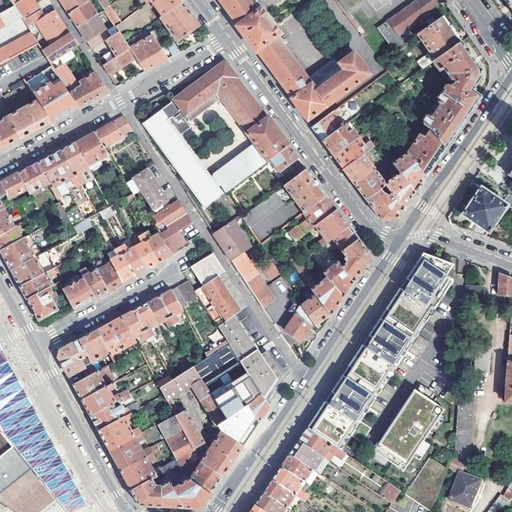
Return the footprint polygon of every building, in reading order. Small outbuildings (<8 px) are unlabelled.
[(23,20),(41,8),(36,1),(35,0),(21,0),(19,2),(17,0),(11,0),(15,6),(22,17),(23,20)] [(87,2),(85,0),(59,0),(62,3),(69,14),(87,2)] [(180,0),(151,0),(163,16),(182,2),(180,0)] [(217,0),(241,33),(252,47),(307,121),(369,75),(369,72),(354,52),(338,63),(342,69),(316,89),(276,36),(280,33),(276,27),(310,0),(284,0),(266,14),(262,8),(257,11),(248,0),(217,0)] [(404,44),(398,36),(439,7),(433,0),(417,0),(377,27),(376,26),(362,36),(378,59),(392,49),(394,51),(404,44)] [(87,2),(69,14),(77,25),(78,28),(96,16),(97,15),(88,1),(87,2)] [(163,16),(161,17),(178,40),(200,25),(185,5),(182,2),(163,16)] [(104,9),(113,24),(120,20),(111,5),(104,9)] [(0,28),(22,17),(15,6),(0,14),(0,28)] [(40,11),(24,21),(28,27),(36,23),(49,45),(68,34),(53,11),(46,16),(44,17),(40,11)] [(434,14),(424,21),(428,27),(438,20),(434,14)] [(85,38),(92,49),(106,41),(110,38),(96,16),(78,28),(85,38)] [(416,62),(421,70),(433,62),(461,42),(443,17),(438,20),(428,27),(417,35),(428,51),(426,52),(427,54),(416,62)] [(152,36),(157,44),(163,40),(156,29),(150,33),(152,36)] [(126,44),(119,32),(110,38),(106,41),(117,58),(130,49),(126,44)] [(0,63),(38,43),(32,33),(0,49),(0,63)] [(49,45),(42,49),(52,65),(55,69),(64,64),(82,53),(76,44),(69,33),(68,34),(49,45)] [(136,59),(144,71),(166,60),(160,49),(157,44),(152,36),(137,45),(130,49),(136,59)] [(137,45),(133,39),(126,44),(130,49),(137,45)] [(166,45),(163,40),(157,44),(160,49),(166,45)] [(166,45),(173,56),(180,52),(173,41),(166,45)] [(480,99),(482,96),(474,90),(481,80),(480,70),(461,42),(433,62),(439,71),(443,68),(451,80),(455,80),(456,79),(458,81),(455,86),(452,85),(447,86),(439,98),(471,112),(480,99)] [(104,66),(110,76),(136,59),(130,49),(117,58),(104,66)] [(164,106),(155,103),(150,111),(150,117),(142,122),(204,208),(220,196),(215,189),(220,185),(225,192),(271,158),(289,145),(281,135),(225,61),(174,99),(181,108),(178,110),(171,101),(164,106)] [(107,92),(94,73),(77,85),(64,64),(55,69),(78,107),(87,102),(107,92)] [(55,69),(52,65),(24,80),(37,101),(51,122),(58,118),(66,114),(78,107),(55,69)] [(423,122),(424,125),(432,130),(446,147),(461,126),(471,112),(439,98),(432,108),(437,112),(433,117),(431,115),(427,116),(423,122)] [(37,101),(8,117),(19,139),(36,130),(51,122),(37,101)] [(340,107),(312,128),(321,140),(323,142),(343,127),(339,120),(345,115),(340,107)] [(125,116),(115,121),(123,136),(132,131),(125,116)] [(19,139),(8,117),(0,121),(0,149),(5,147),(19,139)] [(343,127),(323,142),(331,153),(333,156),(358,138),(353,131),(355,129),(358,133),(364,129),(359,122),(356,118),(343,127)] [(124,137),(123,136),(115,121),(106,127),(95,133),(104,147),(124,137)] [(427,137),(422,134),(408,153),(426,177),(443,151),(446,147),(432,130),(427,137)] [(88,166),(109,155),(104,147),(95,133),(85,138),(76,143),(88,166)] [(358,138),(333,156),(335,159),(342,167),(344,170),(364,155),(375,147),(370,141),(364,146),(358,138)] [(82,185),(95,178),(88,166),(76,143),(73,144),(63,150),(82,185)] [(289,145),(271,158),(276,166),(274,167),(278,172),(279,170),(280,171),(289,164),(292,168),(289,171),(294,178),(307,169),(297,156),(289,145)] [(78,188),(82,185),(63,150),(54,155),(51,156),(65,182),(72,178),(78,188)] [(426,177),(408,153),(394,165),(401,174),(415,192),(417,189),(424,179),(426,177)] [(364,155),(344,170),(352,181),(355,184),(375,170),(364,155)] [(65,182),(51,156),(49,157),(39,163),(50,184),(53,189),(65,182)] [(28,188),(31,194),(50,184),(39,163),(35,165),(19,174),(28,188)] [(294,178),(285,186),(304,212),(326,196),(324,192),(307,169),(294,178)] [(133,179),(140,189),(153,211),(167,201),(147,170),(133,179)] [(375,170),(355,184),(360,192),(366,200),(381,189),(386,185),(375,170)] [(7,194),(9,199),(28,188),(19,174),(10,179),(1,184),(7,194)] [(401,174),(386,185),(392,193),(404,209),(410,200),(415,192),(401,174)] [(133,193),(140,189),(133,179),(127,183),(133,193)] [(463,214),(489,233),(508,205),(504,203),(483,188),(473,181),(467,190),(473,194),(476,197),(471,204),(463,214)] [(53,189),(58,199),(71,192),(65,182),(53,189)] [(366,200),(382,220),(390,220),(397,219),(403,211),(404,209),(392,193),(388,196),(386,193),(384,194),(381,189),(366,200)] [(242,217),(249,228),(283,203),(276,192),(242,217)] [(473,194),(467,202),(471,204),(476,197),(473,194)] [(284,237),(290,245),(316,226),(337,210),(334,206),(330,201),(326,196),(304,212),(303,213),(308,219),(284,237)] [(179,200),(150,219),(160,234),(172,253),(187,244),(183,238),(186,235),(183,230),(193,223),(179,200)] [(109,206),(99,212),(104,220),(114,213),(109,206)] [(67,215),(61,218),(72,237),(78,234),(74,227),(86,220),(79,207),(66,214),(67,215)] [(0,235),(15,228),(5,209),(0,211),(0,235)] [(339,213),(337,210),(316,226),(324,237),(317,242),(321,247),(325,244),(333,238),(349,227),(339,213)] [(93,226),(89,219),(86,220),(74,227),(78,234),(93,226)] [(226,225),(213,233),(217,240),(235,266),(246,256),(238,245),(239,244),(226,225)] [(24,240),(17,227),(15,228),(0,235),(0,249),(1,252),(24,240)] [(352,230),(349,227),(333,238),(343,251),(359,239),(352,230)] [(149,231),(144,234),(160,262),(170,257),(173,255),(172,253),(160,234),(153,238),(149,231)] [(144,234),(139,237),(143,243),(136,247),(148,269),(151,267),(160,262),(144,234)] [(42,254),(35,243),(30,245),(26,238),(24,240),(1,252),(3,256),(12,271),(42,254)] [(344,260),(347,264),(342,268),(353,283),(368,261),(368,256),(368,252),(361,242),(359,239),(343,251),(347,257),(344,260)] [(125,244),(120,247),(136,275),(147,270),(148,269),(136,247),(129,251),(125,244)] [(321,247),(310,255),(315,261),(329,250),(325,244),(321,247)] [(54,247),(45,252),(54,268),(56,267),(63,264),(54,247)] [(119,256),(112,260),(113,262),(124,282),(126,281),(136,275),(120,247),(115,250),(119,256)] [(119,256),(115,250),(108,254),(112,260),(119,256)] [(21,287),(54,268),(45,252),(42,254),(12,271),(19,283),(21,287)] [(191,268),(202,286),(217,276),(225,272),(219,263),(213,254),(191,268)] [(426,256),(423,255),(407,279),(410,282),(402,294),(399,292),(385,311),(389,314),(383,323),(379,320),(369,336),(373,338),(364,351),(361,348),(347,367),(351,370),(345,379),(341,376),(331,392),(335,394),(326,407),(323,404),(306,429),(337,449),(429,311),(433,313),(440,301),(448,307),(451,301),(444,297),(450,287),(443,282),(453,267),(426,256)] [(246,256),(235,266),(246,283),(258,273),(246,256)] [(295,257),(290,261),(311,290),(317,286),(295,257)] [(271,280),(280,274),(269,258),(261,265),(271,280)] [(113,262),(98,270),(109,290),(121,284),(124,282),(113,262)] [(328,278),(343,299),(351,287),(353,283),(342,268),(338,262),(324,273),(328,278)] [(261,265),(255,268),(258,273),(265,285),(271,280),(261,265)] [(25,296),(28,300),(51,288),(54,286),(50,278),(59,272),(56,267),(54,268),(21,287),(25,296)] [(97,269),(83,277),(84,278),(95,298),(98,296),(109,290),(98,270),(97,269)] [(246,283),(263,309),(276,300),(265,285),(258,273),(246,283)] [(511,279),(499,274),(498,298),(511,298),(511,279)] [(235,316),(241,312),(231,297),(227,290),(217,276),(202,286),(196,290),(199,296),(219,326),(235,316)] [(64,290),(75,309),(79,307),(95,298),(84,278),(64,290)] [(340,303),(343,299),(328,278),(317,286),(311,290),(316,296),(330,316),(331,317),(336,310),(340,303)] [(410,282),(407,279),(403,285),(399,292),(402,294),(410,282)] [(173,290),(183,309),(189,305),(187,303),(199,296),(196,290),(190,280),(182,285),(173,290)] [(465,287),(465,296),(480,296),(480,288),(465,287)] [(59,310),(55,301),(51,295),(54,293),(51,288),(28,300),(30,304),(39,321),(59,310)] [(177,315),(184,311),(183,309),(173,290),(169,291),(160,296),(176,325),(181,322),(177,315)] [(56,292),(54,293),(51,295),(55,301),(60,298),(56,292)] [(171,328),(176,325),(160,296),(151,302),(148,303),(159,325),(167,320),(171,328)] [(303,301),(300,303),(301,306),(312,322),(315,327),(330,316),(316,296),(304,304),(303,301)] [(159,325),(148,303),(145,305),(135,310),(151,338),(156,336),(152,328),(159,325)] [(298,311),(285,332),(292,337),(295,339),(301,343),(307,334),(312,326),(310,324),(312,322),(301,306),(300,307),(298,311)] [(151,338),(135,310),(126,315),(123,317),(134,338),(142,334),(146,342),(147,340),(149,343),(152,341),(151,338)] [(433,313),(429,311),(337,449),(340,451),(341,450),(343,447),(350,436),(360,421),(433,313)] [(389,314),(385,311),(379,320),(383,323),(389,314)] [(235,316),(219,326),(230,344),(240,361),(261,394),(264,398),(278,378),(281,373),(266,352),(262,355),(259,351),(235,316)] [(114,322),(110,323),(124,350),(137,343),(134,338),(123,317),(114,322)] [(112,356),(124,350),(110,323),(108,325),(98,330),(110,353),(112,356)] [(89,356),(92,362),(110,353),(98,330),(95,332),(80,340),(89,356)] [(216,342),(221,334),(215,330),(210,338),(216,342)] [(373,338),(369,336),(365,342),(361,348),(364,351),(373,338)] [(59,358),(70,377),(78,372),(81,371),(85,379),(97,372),(93,364),(86,368),(81,360),(89,356),(80,340),(61,350),(59,358)] [(476,347),(475,375),(490,375),(492,348),(476,347)] [(3,350),(0,352),(0,378),(14,371),(9,361),(3,350)] [(240,361),(204,383),(227,420),(218,426),(222,432),(223,430),(243,447),(259,423),(247,405),(251,403),(261,394),(240,361)] [(85,379),(74,385),(78,392),(80,396),(82,400),(107,387),(105,385),(120,377),(116,369),(119,367),(116,362),(97,372),(85,379)] [(171,399),(192,386),(218,426),(227,420),(204,383),(194,367),(161,388),(176,415),(184,430),(195,450),(197,454),(207,448),(184,404),(177,409),(171,399)] [(351,370),(347,367),(341,376),(345,379),(351,370)] [(14,371),(0,378),(0,428),(2,432),(13,446),(40,479),(58,501),(66,511),(70,511),(71,508),(80,503),(86,505),(87,504),(23,387),(13,392),(2,379),(15,372),(14,371)] [(15,372),(2,379),(13,392),(23,387),(15,372)] [(156,381),(159,386),(171,380),(169,376),(156,381)] [(113,404),(123,398),(121,394),(114,397),(111,391),(118,387),(115,383),(107,387),(82,400),(87,408),(91,416),(113,404)] [(435,395),(420,385),(416,392),(430,401),(435,395)] [(128,389),(121,394),(123,398),(131,394),(128,389)] [(377,442),(371,451),(373,452),(388,462),(403,472),(413,457),(423,442),(431,431),(441,416),(445,411),(430,401),(416,392),(414,390),(400,412),(403,414),(394,426),(392,424),(379,443),(377,442)] [(335,394),(331,392),(327,398),(323,404),(326,407),(335,394)] [(261,419),(270,407),(268,404),(264,398),(261,394),(251,403),(247,405),(259,423),(261,419)] [(473,397),(459,396),(455,457),(469,461),(473,397)] [(93,419),(99,431),(132,413),(136,411),(132,405),(120,412),(118,410),(116,409),(113,404),(91,416),(93,419)] [(403,414),(400,412),(392,424),(394,426),(403,414)] [(140,427),(133,431),(128,422),(135,419),(132,413),(99,431),(105,441),(110,451),(143,433),(140,427)] [(166,439),(184,430),(176,415),(158,425),(166,439)] [(446,419),(441,416),(431,431),(436,434),(446,419)] [(371,429),(360,421),(350,436),(361,443),(371,429)] [(322,458),(323,456),(325,457),(327,455),(325,453),(327,451),(341,461),(345,454),(340,451),(337,449),(306,429),(300,438),(298,441),(322,458)] [(166,439),(177,460),(195,450),(184,430),(166,439)] [(243,447),(223,430),(222,432),(202,461),(223,477),(228,469),(233,462),(237,455),(243,447)] [(13,446),(2,432),(0,432),(0,504),(6,508),(9,505),(40,479),(13,446)] [(146,439),(143,433),(110,451),(115,461),(121,471),(153,453),(150,448),(144,451),(139,443),(146,439)] [(289,454),(312,469),(314,470),(322,458),(298,441),(291,451),(289,454)] [(428,446),(423,442),(413,457),(418,461),(428,446)] [(356,455),(343,447),(341,450),(354,459),(356,455)] [(202,461),(201,461),(197,454),(195,450),(177,460),(183,470),(187,477),(188,480),(190,481),(210,495),(216,486),(221,480),(223,477),(202,461)] [(385,466),(388,462),(373,452),(370,456),(385,466)] [(153,453),(121,471),(126,481),(132,491),(157,476),(164,472),(162,468),(155,472),(150,463),(156,458),(153,453)] [(304,482),(312,469),(289,454),(283,464),(281,466),(304,482)] [(463,460),(453,457),(447,469),(458,473),(463,460)] [(431,511),(447,469),(430,458),(405,495),(431,511)] [(164,472),(175,466),(179,473),(183,470),(177,460),(162,468),(164,472)] [(307,496),(298,490),(304,482),(281,466),(274,477),(272,480),(295,496),(303,502),(307,496)] [(186,508),(201,509),(203,506),(209,497),(210,495),(190,481),(184,485),(181,481),(187,477),(183,470),(179,473),(168,479),(182,508),(186,508)] [(447,499),(469,507),(479,480),(458,473),(447,499)] [(132,491),(140,506),(143,506),(151,506),(159,507),(170,507),(182,508),(168,479),(166,478),(161,482),(161,487),(155,486),(154,484),(160,481),(157,476),(132,491)] [(286,508),(295,496),(272,480),(265,489),(263,492),(286,508)] [(388,483),(379,496),(391,504),(400,491),(388,483)] [(283,511),(286,508),(263,492),(257,501),(255,504),(266,511),(283,511)] [(505,511),(508,510),(511,506),(511,504),(505,498),(501,495),(487,511),(505,511)]
